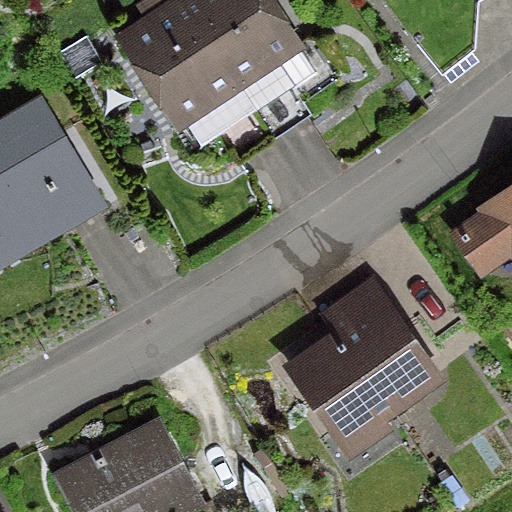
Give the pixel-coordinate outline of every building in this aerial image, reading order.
[(176,0),(116,40),(173,126),(198,109),(233,162),(269,138),(176,0)] [(270,62),(295,46),(264,0),(176,0),(269,138),(304,114),(270,62)] [(0,124),(0,236),(10,253),(96,202),(37,103),(0,124)] [(511,191),(489,208),(490,210),(454,236),(477,269),(511,244),(511,191)] [(429,375),(381,308),(291,371),(331,428),(354,412),(368,419),(429,375)] [(173,511),(198,499),(157,423),(50,480),(67,511),(173,511)]
